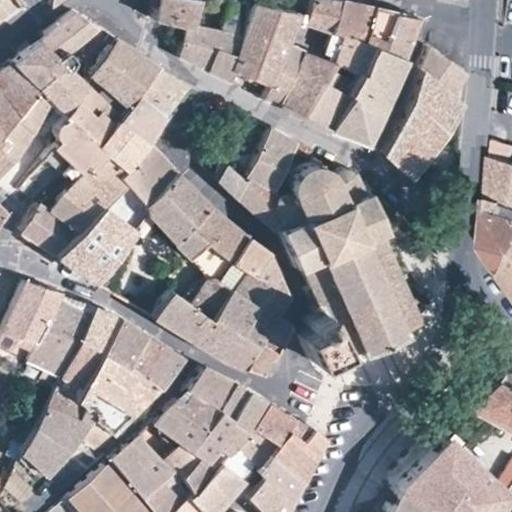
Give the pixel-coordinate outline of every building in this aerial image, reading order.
[(185,23),(185,20),(190,0),(152,0),(149,16),(182,23),(185,23)] [(222,77),(226,79),(230,68),(229,67),(240,33),(234,31),(235,0),(222,0),(215,27),(185,20),(185,23),(182,23),(175,53),(222,77)] [(282,40),(293,10),(251,0),(250,0),(240,33),(229,67),(230,68),(264,82),(267,82),(282,40)] [(327,29),(337,0),(306,0),(303,13),(302,21),(327,29)] [(379,46),(391,11),(340,0),(337,0),(327,29),(337,32),(366,41),(367,41),(379,46)] [(63,49),(95,23),(73,9),(47,28),(61,47),(63,49)] [(379,46),(399,55),(400,54),(414,15),(391,11),(379,46)] [(129,90),(151,61),(124,43),(95,23),(63,49),(61,47),(52,54),(50,55),(57,63),(60,66),(64,63),(82,80),(114,111),(129,90)] [(52,54),(61,47),(47,28),(36,37),(52,54)] [(337,32),(327,29),(320,50),(330,53),(337,32)] [(33,82),(57,63),(50,55),(52,54),(36,37),(10,58),(32,82),(33,82)] [(259,95),(274,103),(293,64),(294,57),(299,48),(282,40),(267,82),(264,82),(259,95)] [(362,142),(399,55),(379,46),(367,41),(356,69),(356,70),(322,127),(362,142)] [(425,44),(416,66),(447,94),(462,70),(425,44)] [(274,103),(296,114),(329,58),(299,48),(294,57),(293,64),(274,103)] [(32,82),(10,58),(7,60),(33,86),(34,85),(33,82),(32,82)] [(296,114),(322,127),(356,70),(356,69),(329,58),(296,114)] [(33,86),(7,60),(0,65),(0,93),(13,111),(31,89),(33,86)] [(129,90),(158,115),(158,113),(182,84),(182,81),(151,61),(129,90)] [(58,109),(82,80),(64,63),(60,66),(57,63),(33,82),(34,85),(45,95),(52,103),(58,109)] [(450,184),(453,148),(432,140),(457,102),(447,94),(416,66),(416,69),(380,150),(406,174),(433,194),(450,184)] [(110,113),(112,114),(114,111),(82,80),(58,109),(51,118),(49,122),(48,129),(50,132),(52,136),(48,141),(80,170),(100,149),(90,138),(110,113)] [(31,89),(13,111),(9,115),(27,130),(42,99),(31,89)] [(143,139),(158,115),(129,90),(114,111),(112,114),(143,139)] [(13,111),(0,93),(0,126),(9,115),(13,111)] [(96,201),(99,204),(120,179),(114,173),(123,164),(143,139),(112,114),(110,113),(90,138),(100,149),(80,170),(69,180),(58,192),(85,213),(96,201)] [(0,167),(9,158),(27,130),(9,115),(0,126),(0,167)] [(242,174),(268,189),(286,148),(291,138),(262,124),(240,173),(242,174)] [(139,200),(171,168),(161,157),(143,139),(123,164),(114,173),(120,179),(139,200)] [(294,139),(289,149),(305,157),(310,147),(294,139)] [(80,170),(48,141),(38,154),(40,155),(69,180),(80,170)] [(511,160),(492,154),(491,170),(484,246),(503,272),(511,257),(511,160)] [(415,318),(414,315),(415,314),(375,227),(378,226),(364,196),(358,183),(355,183),(347,165),(345,166),(341,163),(336,162),(330,164),(327,170),(323,165),(316,159),(308,158),(305,158),(294,161),(285,172),(283,179),(284,188),(277,188),(272,192),(268,189),(242,174),(240,177),(220,158),(212,176),(225,188),(230,194),(270,227),(273,226),(311,308),(307,310),(303,315),(303,320),(304,325),(294,331),(307,359),(329,349),(331,353),(333,352),(334,355),(353,346),(354,350),(400,329),(398,326),(415,318)] [(140,209),(170,238),(184,224),(205,202),(204,201),(171,168),(139,200),(140,209)] [(17,228),(49,251),(85,213),(58,192),(45,208),(34,201),(33,202),(17,228)] [(89,278),(90,278),(129,226),(128,225),(99,204),(96,201),(85,213),(49,251),(50,251),(89,278)] [(225,257),(243,233),(223,217),(205,202),(184,224),(201,238),(225,257)] [(170,238),(185,254),(201,238),(184,224),(170,238)] [(226,258),(243,269),(261,247),(243,233),(225,257),(226,258)] [(202,275),(203,276),(215,275),(226,258),(225,257),(201,238),(185,254),(202,275)] [(267,283),(274,274),(264,249),(261,247),(243,269),(267,283)] [(511,257),(503,272),(511,284),(511,257)] [(220,357),(238,363),(252,338),(258,329),(272,311),(285,298),(274,274),(267,283),(243,269),(226,258),(215,275),(203,276),(201,276),(185,300),(164,285),(146,313),(147,313),(220,357)] [(19,277),(0,322),(0,329),(11,332),(11,336),(18,343),(14,352),(23,355),(54,292),(56,288),(19,277)] [(23,355),(56,372),(89,304),(88,303),(54,292),(23,355)] [(89,304),(56,372),(77,383),(96,348),(97,347),(115,315),(114,315),(89,304)] [(252,338),(273,349),(287,319),(272,311),(258,329),(252,338)] [(121,362),(143,331),(140,329),(115,315),(97,347),(96,348),(121,362)] [(136,373),(158,341),(143,331),(121,362),(136,373)] [(259,371),(273,349),(252,338),(238,363),(259,371)] [(136,373),(152,384),(156,386),(181,356),(158,341),(136,373)] [(89,415),(107,430),(142,394),(152,384),(136,373),(121,363),(96,348),(77,383),(71,395),(92,410),(88,414),(89,415)] [(183,383),(182,384),(213,405),(229,381),(198,364),(183,383)] [(511,368),(498,371),(467,405),(511,430),(511,368)] [(225,413),(242,389),(238,387),(229,381),(213,405),(225,413)] [(50,384),(41,401),(86,419),(89,415),(88,414),(92,410),(71,395),(50,384)] [(182,384),(165,402),(200,427),(206,419),(205,418),(213,405),(182,384)] [(200,427),(185,445),(205,459),(206,457),(211,461),(242,427),(262,400),(242,389),(225,413),(213,405),(205,418),(206,419),(200,427)] [(291,432),(299,421),(262,400),(242,427),(267,444),(282,425),(291,432)] [(21,439),(17,448),(42,472),(75,433),(91,445),(96,440),(107,430),(89,415),(86,419),(41,401),(21,439)] [(164,403),(149,420),(177,441),(184,446),(185,445),(200,427),(165,402),(164,403)] [(263,448),(297,478),(320,434),(301,418),(299,421),(291,432),(282,425),(267,444),(263,448)] [(182,492),(201,511),(206,511),(231,483),(239,491),(256,471),(250,465),(263,448),(267,444),(242,427),(211,461),(187,487),(187,488),(185,489),(182,492)] [(137,494),(152,511),(163,511),(180,495),(170,483),(175,479),(179,475),(177,472),(170,463),(167,466),(158,456),(136,431),(123,442),(122,443),(154,480),(137,494)] [(391,485),(420,503),(435,511),(491,511),(505,491),(503,490),(511,476),(511,453),(510,453),(494,481),(441,432),(430,443),(416,442),(387,471),(391,485)] [(177,441),(158,456),(167,466),(170,463),(177,472),(179,475),(187,487),(211,461),(206,457),(205,459),(185,445),(184,446),(177,441)] [(122,443),(108,456),(136,492),(137,494),(154,480),(122,443)] [(256,471),(286,500),(297,478),(263,448),(250,465),(256,471)] [(81,511),(145,511),(101,461),(64,493),(70,499),(81,511)] [(0,490),(16,503),(31,483),(10,468),(0,480),(0,490)] [(256,471),(239,491),(261,511),(280,511),(286,500),(256,471)] [(180,495),(182,492),(185,489),(175,479),(170,483),(180,495)] [(416,511),(420,503),(391,485),(384,501),(378,511),(416,511)] [(163,511),(201,511),(182,492),(180,495),(163,511)]
